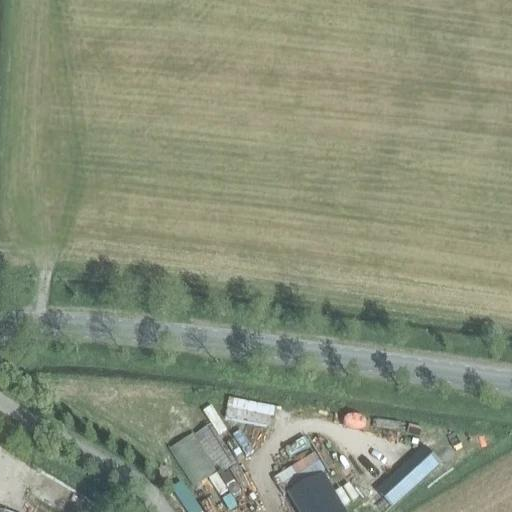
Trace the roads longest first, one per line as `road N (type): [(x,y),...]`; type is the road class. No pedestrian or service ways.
road 1 (tertiary): [(511,382),(260,345),(0,324)]
road 2 (unclassified): [(158,511),(128,480),(0,399)]
